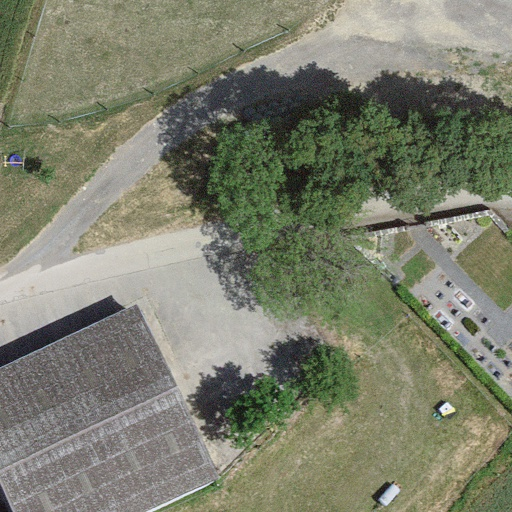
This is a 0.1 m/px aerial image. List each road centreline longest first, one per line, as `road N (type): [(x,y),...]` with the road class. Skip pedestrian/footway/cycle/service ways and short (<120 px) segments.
road 1 (track): [(34,270),(205,114),(329,57),(511,65)]
road 2 (unclassified): [(0,283),(272,214),(346,221),(500,186)]
